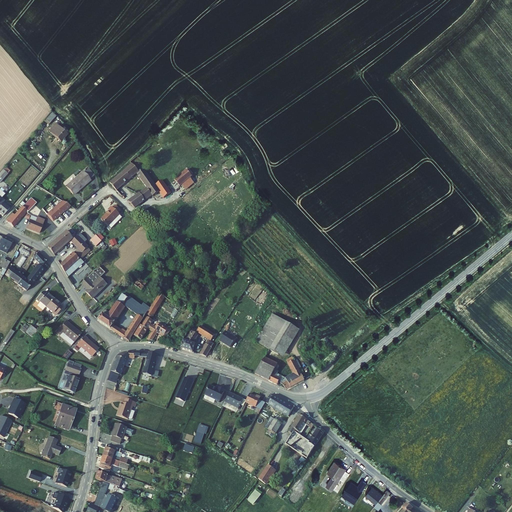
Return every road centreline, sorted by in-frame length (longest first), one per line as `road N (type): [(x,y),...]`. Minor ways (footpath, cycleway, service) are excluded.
road 1 (tertiary): [(306,398),(511,235)]
road 2 (tertiary): [(119,347),(172,352),(306,398)]
road 3 (tertiary): [(76,511),(100,384),(119,347)]
road 4 (unclassified): [(306,398),(358,459),(430,511)]
road 5 (track): [(306,398),(229,511)]
road 6 (residential): [(41,247),(119,347)]
